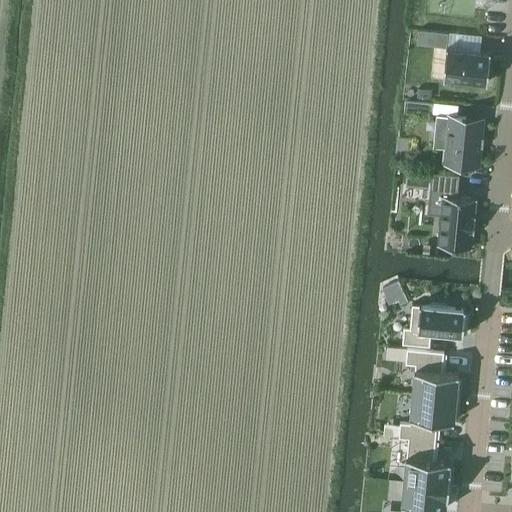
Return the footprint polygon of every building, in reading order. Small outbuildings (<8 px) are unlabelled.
[(447,45),(445,45),(442,77),(444,78),(444,76),(456,77),(456,82),(473,83),(473,79),(485,80),(485,82),(486,82),(490,49),(488,49),(488,51),(447,47),(447,45)] [(404,100),(403,111),(431,114),(432,102),(404,100)] [(483,118),(447,114),(443,160),(470,163),(478,164),(480,146),(482,147),(483,136),(481,136),(483,118)] [(408,169),(406,184),(429,187),(430,171),(408,169)] [(459,174),(431,171),(429,187),(444,188),(443,194),(442,194),(438,244),(470,247),(472,229),(473,229),(475,215),(473,215),(475,197),(455,195),(456,189),(457,189),(459,174)] [(398,280),(382,287),(389,302),(405,295),(402,290),(398,280)] [(403,325),(401,342),(429,345),(430,330),(437,330),(442,331),(461,333),(460,334),(462,334),(463,328),(465,328),(467,313),(464,312),(465,307),(463,306),(463,308),(445,306),(445,303),(431,302),(430,305),(420,304),(420,302),(419,302),(419,303),(411,303),(409,326),(403,325)] [(405,359),(405,362),(414,363),(412,392),(459,396),(460,379),(457,379),(458,372),(444,371),(441,371),(443,353),(443,350),(406,347),(405,359)] [(399,421),(398,435),(435,438),(435,436),(437,419),(440,419),(453,420),(454,413),(457,414),(459,396),(412,392),(409,421),(399,421)] [(398,435),(407,436),(405,455),(403,479),(449,484),(450,470),(449,470),(450,459),(436,458),(433,458),(435,440),(435,438),(398,435)] [(403,479),(400,511),(427,511),(428,506),(432,506),(445,507),(446,497),(447,497),(449,484),(403,479)]
